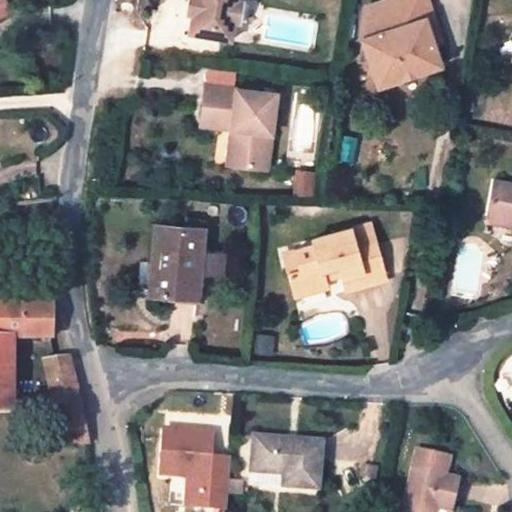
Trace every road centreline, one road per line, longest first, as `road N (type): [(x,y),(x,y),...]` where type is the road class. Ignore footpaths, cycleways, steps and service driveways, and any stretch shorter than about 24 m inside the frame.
road 1 (unclassified): [(86,374),(389,387),(511,328)]
road 2 (residential): [(97,0),(70,217)]
road 3 (residential): [(70,217),(86,374)]
road 4 (residential): [(86,374),(115,511)]
